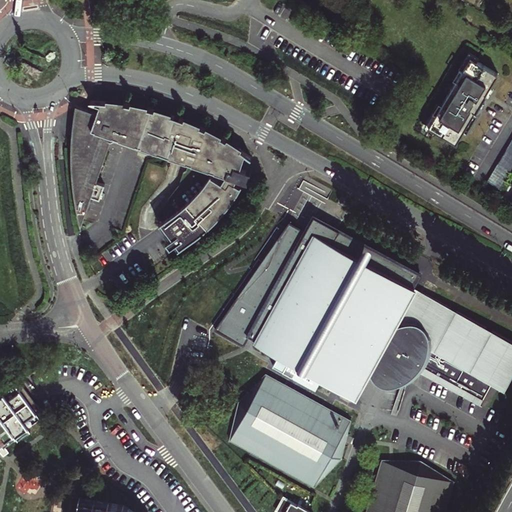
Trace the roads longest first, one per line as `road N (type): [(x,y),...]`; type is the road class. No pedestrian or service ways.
road 1 (secondary): [(511,244),(209,63),(149,41),(58,31)]
road 2 (secondary): [(66,79),(127,75),(174,89),(511,270)]
road 3 (residential): [(221,511),(84,322)]
road 4 (residential): [(84,322),(56,250),(46,184)]
